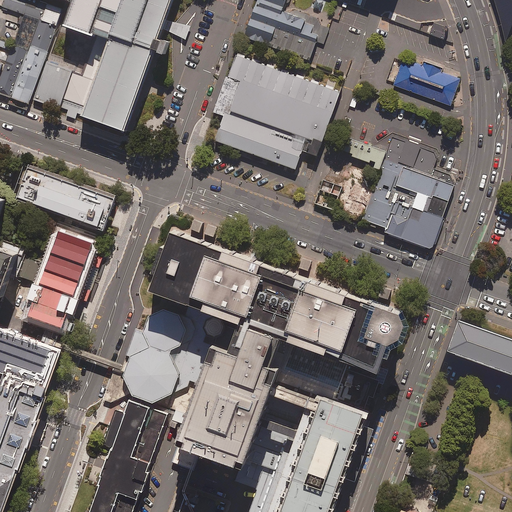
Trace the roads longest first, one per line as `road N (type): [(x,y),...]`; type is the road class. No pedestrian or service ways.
road 1 (tertiary): [(162,177),(42,511)]
road 2 (secondary): [(449,279),(162,177)]
road 3 (trunk): [(365,511),(449,279)]
road 4 (trunk): [(449,279),(485,159),(486,78)]
road 5 (unclassified): [(226,0),(162,177)]
road 6 (secondary): [(162,177),(0,119)]
